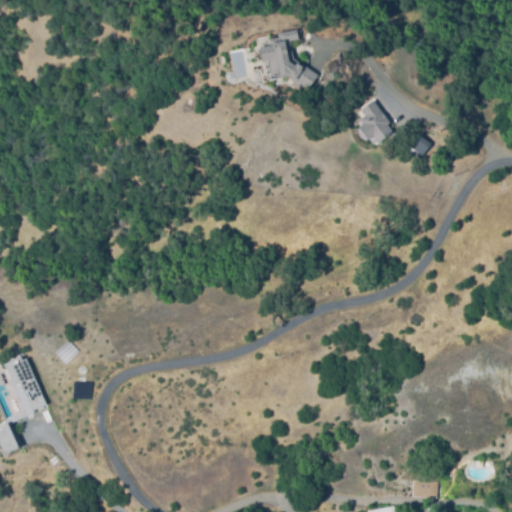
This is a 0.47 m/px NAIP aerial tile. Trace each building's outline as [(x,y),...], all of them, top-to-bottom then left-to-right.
[(291,57),(318,74),(307,90),(299,85),(298,87),(291,82),(292,80),(285,76),(279,77),(278,73),(270,74),(267,60),(261,61),(258,46),(269,44),(268,38),(278,36),(277,33),(295,29),(297,38),(297,39),(288,41),(291,57)] [(391,130),(377,141),(372,135),(372,134),(367,138),(358,126),(363,123),(359,118),(364,115),(360,109),(372,100),(389,122),(386,124),(391,130)] [(418,135),(429,143),(421,155),(410,147),(418,135)] [(18,446),(4,453),(0,443),(0,424),(5,422),(3,418),(24,409),(3,363),(25,353),(47,404),(25,413),(7,421),(18,446)] [(413,480),(437,481),(438,496),(413,496),(413,480)]
